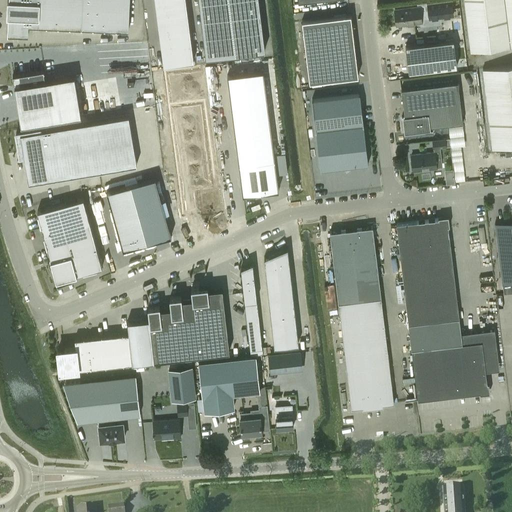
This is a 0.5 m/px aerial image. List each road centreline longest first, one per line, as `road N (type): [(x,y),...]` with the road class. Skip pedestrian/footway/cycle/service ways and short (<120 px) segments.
road 1 (unclassified): [(0,197),(37,305),(53,315),(292,213),(391,201)]
road 2 (tertiary): [(511,448),(103,476)]
road 3 (unclassified): [(391,201),(366,0)]
road 4 (unclassified): [(391,201),(511,187)]
